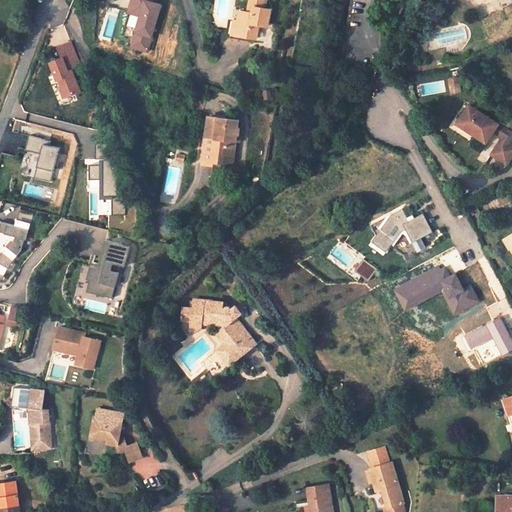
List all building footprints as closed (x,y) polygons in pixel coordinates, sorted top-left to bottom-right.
[(266,23),(268,5),(260,3),(260,0),(245,0),(244,9),(236,8),(234,17),(230,16),(226,35),(236,36),(237,31),(255,34),(257,22),(266,23)] [(237,31),(236,36),(254,40),(255,34),(237,31)] [(50,67),(62,99),(79,93),(69,67),(80,63),(72,41),(55,47),(61,63),(50,67)] [(460,76),(447,79),(450,95),(463,93),(460,76)] [(511,136),(511,131),(469,103),(457,121),(486,141),(494,130),(503,135),(491,152),(507,163),(511,154),(511,141),(510,140),(511,136)] [(234,126),(236,118),(205,113),(197,163),(208,165),(208,160),(229,163),(234,133),(236,134),(237,127),(234,126)] [(49,147),(50,141),(28,136),(25,151),(35,153),(30,176),(50,181),(58,149),(49,147)] [(89,216),(125,215),(124,197),(117,197),(115,161),(87,162),(89,216)] [(422,237),(434,230),(424,212),(410,219),(404,207),(372,223),(377,233),(373,240),(387,250),(392,244),(405,254),(408,259),(428,248),(422,237)] [(0,225),(0,234),(16,238),(15,242),(3,256),(12,264),(22,253),(25,241),(26,242),(33,215),(19,211),(15,228),(0,224),(0,225)] [(510,249),(511,249),(511,250),(511,233),(503,239),(510,249)] [(110,243),(103,270),(90,267),(86,280),(89,280),(86,292),(112,298),(118,274),(111,272),(112,264),(125,268),(130,248),(110,243)] [(0,258),(0,265),(7,270),(12,264),(3,256),(0,258)] [(370,279),(378,267),(365,257),(356,269),(370,279)] [(456,273),(450,276),(445,266),(436,271),(434,268),(402,286),(410,301),(439,285),(444,286),(457,310),(478,299),(471,285),(464,289),(456,273)] [(410,301),(402,286),(395,289),(406,309),(429,297),(428,294),(441,287),(454,312),(457,310),(444,286),(439,285),(410,301)] [(224,312),(225,301),(214,300),(214,305),(205,304),(205,299),(195,298),(194,309),(184,308),(182,319),(193,321),(192,324),(199,331),(203,324),(204,321),(212,322),(213,320),(228,339),(221,344),(232,359),(256,342),(232,310),(229,313),(224,312)] [(9,327),(19,326),(17,307),(7,308),(9,327)] [(101,341),(85,337),(86,334),(57,326),(51,350),(75,356),(73,365),(94,370),(101,341)] [(232,359),(221,344),(217,348),(228,363),(232,359)] [(30,408),(31,389),(15,387),(12,405),(30,408)] [(49,408),(43,408),(45,390),(31,389),(30,408),(34,451),(52,449),(49,408)] [(353,405),(347,396),(339,400),(345,408),(353,405)] [(107,420),(109,409),(94,406),(92,417),(107,420)] [(104,442),(114,444),(117,450),(123,447),(129,457),(141,451),(133,437),(126,441),(122,434),(118,436),(122,412),(109,409),(107,420),(92,417),(89,435),(105,439),(104,442)] [(385,445),(369,450),(373,466),(390,461),(385,445)] [(371,467),(378,489),(383,488),(388,505),(385,506),(387,511),(405,511),(405,509),(404,500),(399,483),(392,461),(390,461),(373,466),(371,467)] [(19,511),(14,479),(0,481),(0,511),(19,511)] [(331,511),(328,483),(307,486),(309,503),(304,504),(305,511),(331,511)] [(511,511),(511,494),(500,494),(499,511),(511,511)]
